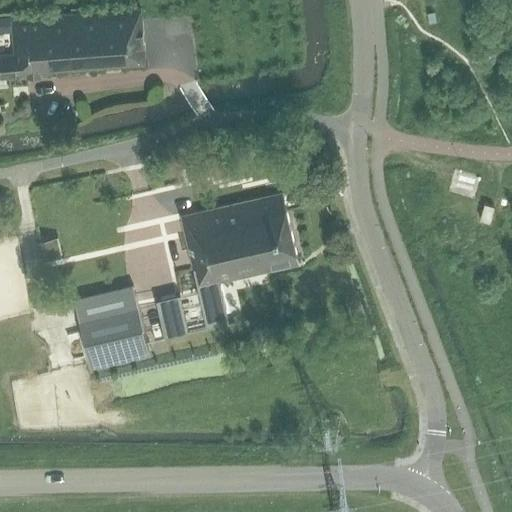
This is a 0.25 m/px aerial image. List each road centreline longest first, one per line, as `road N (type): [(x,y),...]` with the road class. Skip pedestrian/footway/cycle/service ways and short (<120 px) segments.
road 1 (unclassified): [(423,487),(435,407),(358,185),(359,0)]
road 2 (tertiary): [(0,484),(372,477),(423,487)]
